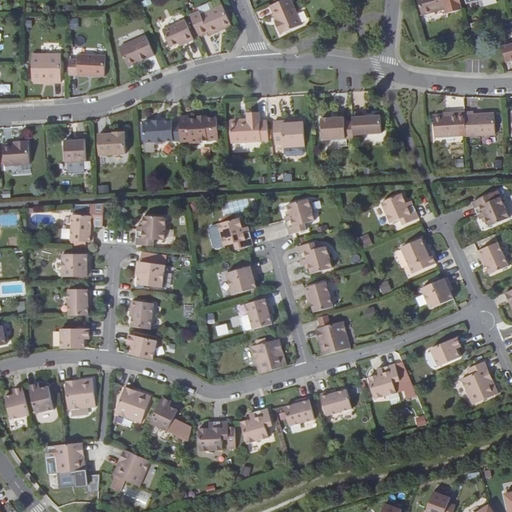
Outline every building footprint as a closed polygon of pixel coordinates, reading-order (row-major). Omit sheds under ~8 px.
[(272,5),(270,6),(276,20),(277,24),(276,24),(280,34),(302,25),(290,0),(283,0),(275,4),(272,5)] [(452,0),(417,0),(422,16),(455,7),(452,0)] [(222,7),(230,24),(233,23),(225,5),(222,7)] [(190,16),(198,35),(208,31),(210,35),(231,25),(230,24),(222,7),(222,6),(201,15),(199,11),(190,16)] [(298,14),(302,23),(308,21),(304,11),(298,14)] [(170,47),(178,43),(185,41),(186,43),(193,40),(185,20),(162,30),(170,47)] [(145,35),(119,47),(128,66),(154,55),(145,35)] [(61,54),(32,54),(32,82),(43,82),(43,80),(46,80),(46,83),(60,83),(61,54)] [(78,60),(69,60),(69,61),(69,67),(69,75),(105,75),(106,55),(78,54),(78,60)] [(465,113),(466,128),(468,134),(469,135),(469,136),(496,134),(494,113),(474,115),(473,112),(465,113)] [(460,137),(459,113),(450,114),(450,117),(444,117),(434,118),(436,138),(460,137)] [(188,117),(179,118),(179,121),(180,123),(180,124),(180,126),(180,127),(180,129),(180,130),(180,132),(180,133),(180,135),(180,138),(181,141),(181,143),(189,142),(189,144),(200,143),(200,142),(218,140),(217,117),(206,118),(205,116),(198,117),(198,119),(188,119),(188,117)] [(231,144),(268,141),(268,138),(267,121),(260,122),(259,116),(247,117),(247,123),(230,124),(231,144)] [(380,117),(352,118),(352,121),(352,122),(352,124),(352,125),(353,127),(353,130),(353,132),(353,133),(353,136),(381,134),(380,117)] [(323,145),(354,143),(353,141),(353,136),(353,133),(353,132),(353,130),(353,127),(352,125),(352,124),(352,122),(344,122),(344,118),(321,119),(323,145)] [(180,123),(179,121),(172,122),(172,121),(163,121),(163,120),(152,121),(152,122),(143,123),(144,143),(154,143),(155,144),(162,143),(163,142),(181,141),(180,138),(180,135),(180,133),(180,132),(180,130),(180,129),(180,127),(180,126),(180,124),(180,123)] [(294,121),(273,122),(275,140),(283,139),(283,148),(305,147),(304,126),(294,127),(294,121)] [(113,135),(98,135),(99,156),(126,154),(125,132),(113,133),(113,135)] [(77,141),(73,141),(64,142),(66,163),(86,162),(85,138),(77,138),(77,141)] [(18,144),(3,145),(5,166),(30,165),(28,141),(18,142),(18,144)] [(108,193),(107,185),(99,185),(100,194),(108,193)] [(488,219),(490,223),(492,229),(511,220),(511,217),(504,199),(502,193),(476,204),(482,222),(485,221),(488,219)] [(410,205),(408,201),(405,196),(385,204),(394,225),(404,221),(406,228),(422,220),(415,203),(413,203),(410,205)] [(289,219),(294,237),(296,236),(311,232),(309,226),(319,223),(313,200),(291,207),(293,212),(294,217),(291,218),(289,219)] [(75,243),(98,244),(98,236),(95,236),(96,228),(97,217),(77,216),(75,243)] [(142,228),(140,246),(158,248),(159,241),(169,242),(171,219),(148,218),(148,223),(147,228),(143,228),(142,228)] [(255,247),(257,247),(251,229),(247,230),(245,226),(244,220),(221,226),(227,248),(238,246),(239,252),(255,247)] [(359,238),(363,247),(372,243),(368,234),(359,238)] [(431,255),(428,248),(425,240),(405,249),(416,276),(440,265),(434,253),(431,255)] [(312,265),(313,270),(315,275),(337,270),(331,247),(320,250),(318,244),(301,248),(306,267),(308,266),(312,265)] [(486,259),(490,266),(494,275),(511,268),(501,244),(480,253),(483,260),(486,259)] [(92,279),(92,264),(92,256),(67,256),(67,279),(92,279)] [(170,267),(145,264),(143,278),(142,286),(167,290),(170,267)] [(258,282),(254,268),(229,275),(235,296),(260,289),(258,282)] [(452,279),(449,280),(455,293),(458,292),(452,279)] [(455,293),(449,280),(425,290),(434,311),(458,300),(455,293)] [(389,281),(378,283),(380,294),(391,292),(389,281)] [(314,296),(316,304),(318,315),(338,309),(331,284),(309,290),(311,297),(314,296)] [(73,291),(73,317),(93,317),(93,307),(93,299),(96,299),(95,291),(73,291)] [(270,307),(273,307),(271,299),(249,305),(256,331),(275,326),(272,316),(270,307)] [(25,301),(17,302),(17,310),(25,309),(25,301)] [(134,318),(133,328),(153,331),(157,305),(134,302),(132,310),(136,310),(134,318)] [(327,316),(317,319),(319,327),(329,324),(327,316)] [(325,350),(327,357),(354,350),(355,349),(348,323),(320,331),(324,344),(327,343),(329,349),(325,350)] [(218,336),(229,334),(227,324),(215,326),(218,336)] [(0,348),(11,346),(7,327),(0,328),(0,348)] [(65,331),(65,350),(89,350),(89,341),(89,338),(94,338),(94,331),(65,331)] [(134,346),(131,355),(155,360),(160,342),(131,335),(129,342),(134,343),(134,346)] [(460,348),(465,346),(462,339),(435,351),(442,369),(464,359),(461,351),(460,348)] [(256,348),(263,375),(291,367),(290,360),(285,361),(284,356),(288,354),(284,340),(272,344),(256,348)] [(491,378),(495,377),(489,363),(472,370),(475,377),(465,381),(477,406),(503,394),(497,382),(493,384),(491,378)] [(387,373),(383,374),(375,376),(381,399),(400,394),(392,366),(385,368),(387,373)] [(84,385),(84,381),(70,382),(73,411),(101,408),(97,379),(90,380),(91,384),(84,385)] [(41,390),(40,385),(33,387),(40,415),(59,411),(53,387),(44,390),(41,390)] [(136,395),(137,391),(127,387),(117,414),(143,424),(154,398),(142,393),(141,397),(136,395)] [(34,417),(27,388),(20,390),(22,395),(18,396),(9,398),(15,421),(34,417)] [(333,396),(333,394),(325,396),(331,418),(357,411),(351,391),(341,394),(333,396)] [(306,404),(298,406),(289,409),(294,428),(319,421),(313,398),(305,401),(306,404)] [(173,402),(167,399),(154,425),(171,434),(182,412),(174,408),(171,406),(173,402)] [(255,421),(251,422),(245,424),(251,446),(273,440),(270,429),(277,428),(272,410),(254,415),(254,417),(255,421)] [(424,416),(415,418),(417,427),(426,424),(424,416)] [(178,422),(173,436),(187,442),(193,428),(178,422)] [(213,430),(210,430),(203,431),(204,453),(227,452),(227,442),(233,441),(233,424),(213,425),(213,427),(213,430)] [(88,444),(59,447),(62,475),(91,471),(90,464),(85,464),(85,459),(89,459),(88,444)] [(141,487),(153,462),(139,456),(126,450),(120,463),(125,465),(122,470),(118,469),(115,477),(117,478),(112,489),(122,493),(126,481),(141,487)] [(96,502),(97,492),(90,491),(88,501),(96,502)] [(451,499),(434,492),(426,511),(453,511),(456,506),(449,503),(451,499)]
